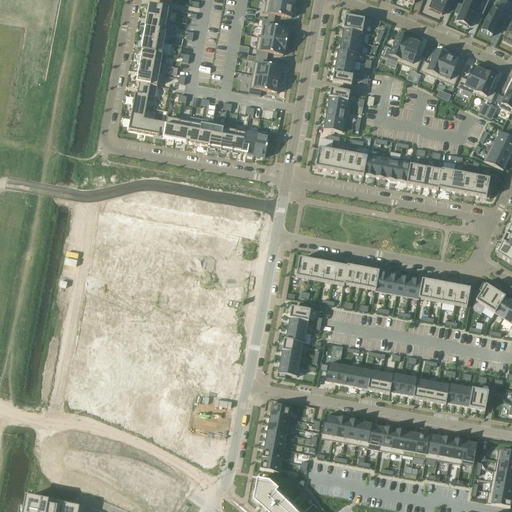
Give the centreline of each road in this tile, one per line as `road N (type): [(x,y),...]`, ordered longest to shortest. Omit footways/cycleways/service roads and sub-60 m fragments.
road 1 (residential): [(129,0),(101,148),(286,182)]
road 2 (residential): [(0,178),(89,197),(147,185),(282,207)]
road 3 (residential): [(511,436),(247,383)]
road 4 (residential): [(494,220),(286,182)]
road 5 (residential): [(276,236),(463,269),(480,265)]
road 6 (residential): [(321,0),(286,182)]
road 7 (residential): [(511,69),(345,0)]
road 8 (residential): [(276,236),(247,383)]
road 9 (residential): [(247,383),(228,480),(205,504)]
